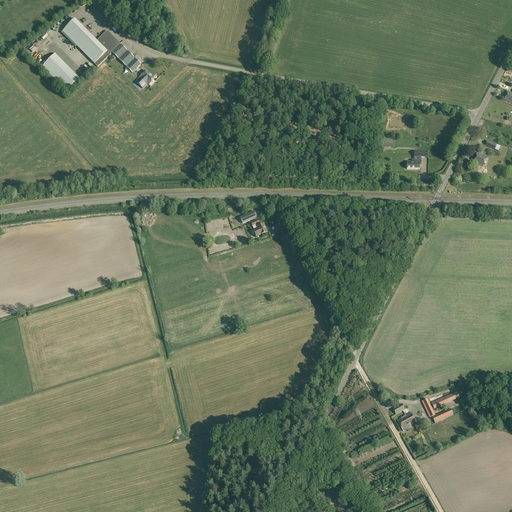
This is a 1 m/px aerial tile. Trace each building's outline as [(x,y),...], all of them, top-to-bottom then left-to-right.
[(111,54),(110,53),(120,44),(108,31),(106,31),(97,41),(75,19),(62,32),(97,67),(111,54)] [(141,65),(121,44),(112,53),(133,73),(141,65)] [(42,68),(66,92),(79,79),(55,55),(42,68)] [(154,79),(146,71),(140,77),(147,83),(149,85),(154,79)] [(147,83),(140,77),(134,83),(141,90),(147,83)] [(379,146),(385,146),(385,144),(393,145),(393,140),(389,140),(389,139),(380,138),(379,146)] [(485,146),(495,150),(497,145),(487,141),(485,146)] [(473,163),(483,167),(487,157),(477,153),(473,163)] [(407,169),(419,169),(419,165),(421,165),(421,160),(415,160),(415,161),(407,161),(407,169)] [(253,230),(256,237),(267,232),(264,224),(258,226),(258,225),(260,224),(258,220),(250,223),(252,227),(253,227),(254,230),(253,230)] [(431,404),(434,410),(459,398),(456,392),(431,404)] [(422,401),(430,418),(435,415),(427,399),(422,401)] [(393,409),(396,415),(405,410),(402,404),(393,409)] [(481,408),(477,410),(483,418),(481,419),(484,423),(490,418),(487,415),(486,416),(481,408)] [(432,418),(434,423),(453,415),(450,409),(432,418)] [(397,421),(404,432),(411,427),(410,425),(416,422),(411,413),(397,421)]
